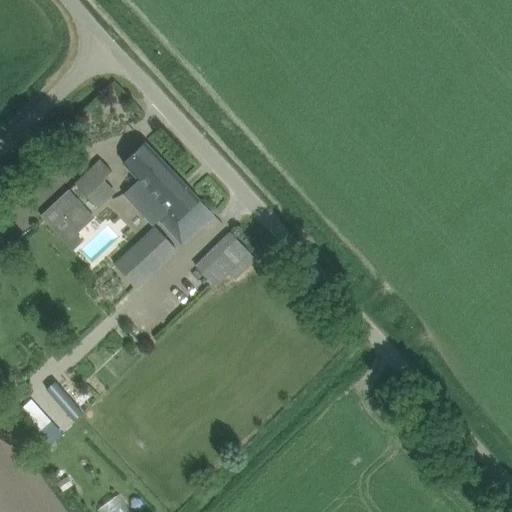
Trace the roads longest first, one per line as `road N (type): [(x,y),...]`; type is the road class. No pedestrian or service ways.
road 1 (unclassified): [(511,479),(116,47)]
road 2 (unclassified): [(0,159),(116,47)]
